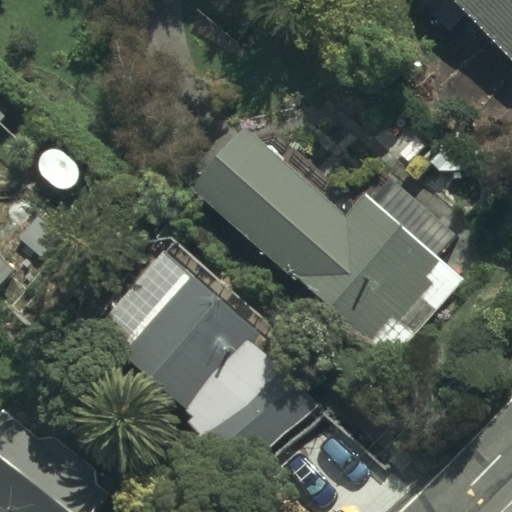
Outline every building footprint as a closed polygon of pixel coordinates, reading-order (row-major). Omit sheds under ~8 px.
[(511,0),(457,0),(511,55),(511,0)] [(399,183),(379,207),(374,203),(357,223),(253,138),(200,202),(324,304),(315,315),(364,356),(376,341),(397,358),(467,274),(438,250),(455,229),(399,183)] [(268,340),(174,256),(91,347),(114,368),(108,374),(186,444),(220,407),(212,401),(268,340)] [(0,266),(0,300),(17,283),(0,266)] [(108,511),(110,510),(10,433),(0,446),(0,511),(108,511)]
